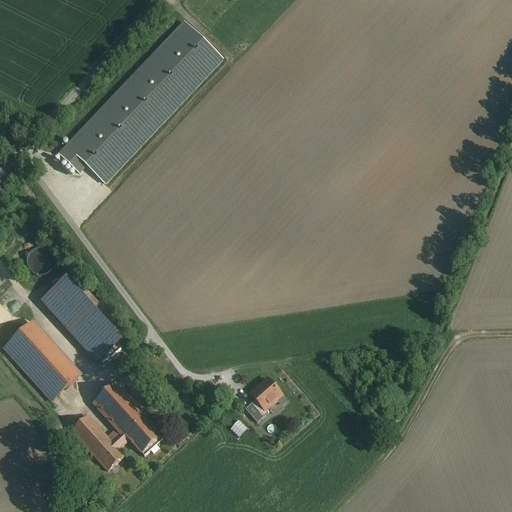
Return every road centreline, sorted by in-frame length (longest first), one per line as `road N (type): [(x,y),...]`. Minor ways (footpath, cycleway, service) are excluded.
road 1 (track): [(511,332),(466,333),(448,345),(398,440),(358,486)]
road 2 (unclassified): [(0,162),(155,0)]
